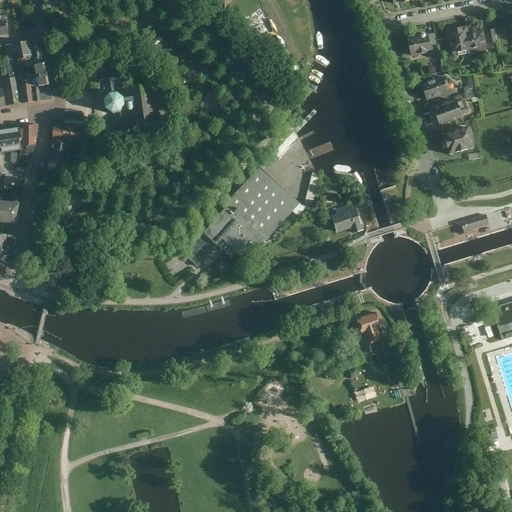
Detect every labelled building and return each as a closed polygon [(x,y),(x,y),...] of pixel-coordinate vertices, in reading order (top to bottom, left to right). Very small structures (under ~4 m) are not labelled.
[(220,0),(229,8),(237,0),(220,0)] [(507,19),(494,22),(496,30),(499,43),(511,40),(507,19)] [(8,22),(0,23),(0,36),(10,34),(8,22)] [(467,27),(446,31),(451,56),(487,49),(484,34),(470,37),(467,27)] [(499,43),(496,30),(485,32),(488,45),(499,43)] [(419,38),(407,40),(410,58),(431,54),(427,36),(425,37),(424,36),(423,35),(422,35),(420,35),(420,36),(419,37),(419,38)] [(35,59),(37,66),(49,64),(45,41),(33,44),(35,59)] [(35,59),(33,44),(15,47),(17,62),(35,59)] [(37,66),(41,89),(53,86),(49,64),(37,66)] [(450,94),(444,78),(422,86),(428,102),(450,94)] [(7,90),(9,106),(22,104),(18,81),(5,83),(7,90)] [(20,83),(22,104),(36,103),(34,90),(34,82),(20,83)] [(110,99),(106,105),(107,113),(112,118),(115,117),(116,126),(120,125),(121,132),(161,127),(156,85),(124,89),(126,103),(125,102),(118,98),(110,99)] [(34,90),(36,103),(43,102),(42,91),(42,89),(34,90)] [(0,107),(9,106),(7,90),(0,91),(0,107)] [(42,91),(43,102),(54,101),(53,91),(42,91)] [(436,112),(431,114),(437,125),(440,124),(440,125),(465,118),(463,112),(469,110),(466,101),(457,104),(457,101),(434,109),(436,112)] [(66,127),(54,126),(53,141),(84,143),(86,113),(67,111),(66,127)] [(24,129),(27,147),(27,155),(34,157),(39,142),(38,127),(24,129)] [(24,148),(27,147),(24,129),(0,132),(0,150),(4,150),(5,155),(25,152),(24,148)] [(471,129),(445,135),(447,143),(444,144),(446,151),(450,150),(453,158),(478,152),(471,129)] [(53,143),(51,158),(74,160),(76,145),(53,143)] [(72,176),(74,160),(51,158),(49,173),(72,176)] [(301,205),(262,170),(181,253),(199,269),(219,248),(222,250),(234,260),(239,254),(248,262),(301,205)] [(26,181),(7,177),(5,190),(13,191),(24,194),(26,181)] [(337,187),(326,190),(327,197),(339,195),(337,187)] [(22,204),(24,194),(13,191),(10,203),(22,204)] [(52,196),(40,193),(35,216),(47,219),(52,196)] [(10,203),(0,201),(0,225),(19,228),(22,204),(10,203)] [(332,218),(337,234),(351,230),(353,235),(363,232),(357,210),(353,211),(351,205),(335,210),(337,216),(332,218)] [(486,216),(457,225),(460,236),(469,233),(469,232),(489,226),(486,216)] [(15,240),(0,236),(0,265),(9,267),(15,240)] [(511,300),(491,307),(501,339),(511,335),(511,300)] [(477,316),(469,318),(470,323),(483,320),(485,327),(490,326),(485,310),(480,312),(481,314),(476,315),(477,316)] [(382,330),(378,318),(358,324),(362,337),(367,335),(371,348),(374,357),(383,354),(380,345),(376,332),(382,330)] [(386,343),(380,345),(383,354),(374,357),(375,362),(390,357),(386,343)] [(399,381),(394,364),(386,366),(391,383),(399,381)]
